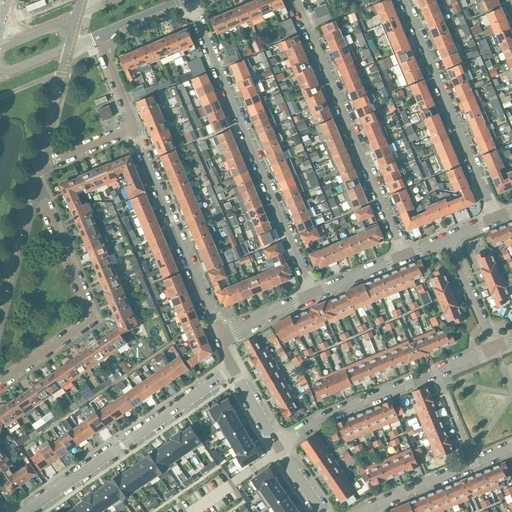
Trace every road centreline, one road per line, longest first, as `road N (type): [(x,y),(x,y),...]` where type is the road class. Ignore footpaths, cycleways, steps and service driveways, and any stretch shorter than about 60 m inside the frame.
road 1 (residential): [(312,294),(188,0)]
road 2 (residential): [(404,256),(296,0)]
road 3 (residential): [(0,379),(94,318),(34,170)]
road 4 (residential): [(24,511),(235,366)]
road 5 (residential): [(403,0),(495,217)]
road 6 (residential): [(494,348),(281,441)]
road 7 (residential): [(134,128),(221,337)]
road 8 (residential): [(362,511),(511,447)]
road 9 (tertiary): [(0,301),(34,170)]
road 10 (tertiary): [(34,170),(65,48)]
road 11 (residential): [(494,348),(448,237)]
